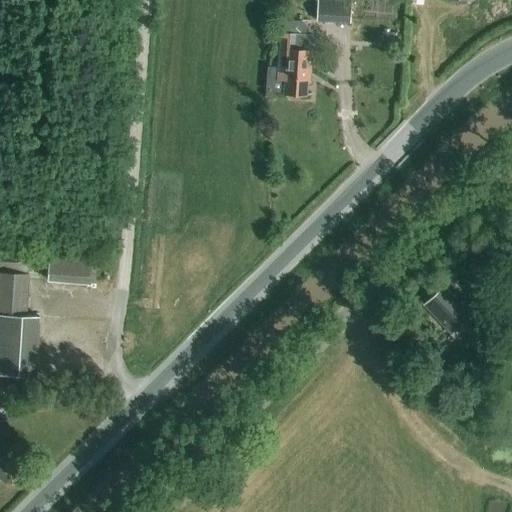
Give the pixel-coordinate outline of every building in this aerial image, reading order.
[(317,0),(315,21),(332,23),(350,24),(351,0),(334,0),(335,0),(329,0),(317,0)] [(283,94),(306,96),(307,80),(309,81),(312,35),(306,35),(303,21),(282,20),(282,34),(280,33),(277,79),(284,80),(283,94)] [(382,33),(382,46),(394,47),(394,33),(382,33)] [(49,248),(46,280),(94,284),(96,269),(89,268),(90,252),(49,248)] [(0,272),(0,374),(34,376),(38,317),(25,316),(27,274),(0,272)] [(423,305),(450,334),(473,312),(462,302),(460,304),(443,286),(423,305)] [(0,478),(4,483),(17,470),(2,455),(6,451),(0,445),(0,478)]
